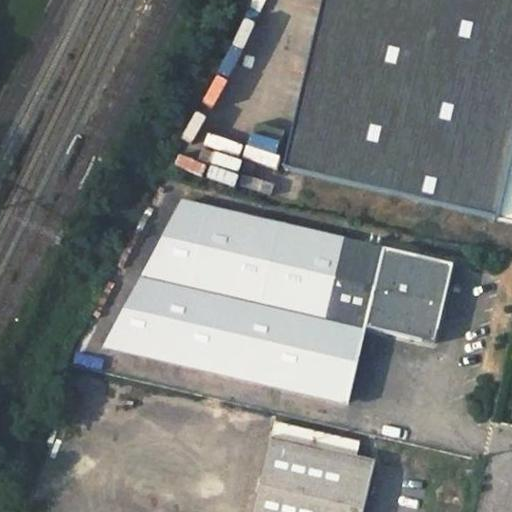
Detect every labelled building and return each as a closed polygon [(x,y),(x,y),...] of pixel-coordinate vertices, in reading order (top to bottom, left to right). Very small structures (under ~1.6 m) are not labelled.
[(308,71),(285,170),(511,223),(511,0),(328,0),(327,8),(324,7),(309,71),(308,71)] [(183,203),(105,346),(312,395),(329,320),(363,327),(419,340),(420,334),(429,329),(435,330),(450,265),(183,203)] [(329,320),(312,395),(346,403),(363,327),(329,320)] [(432,343),(435,330),(429,329),(420,334),(419,340),(432,343)] [(271,437),(253,511),(361,511),(374,461),(271,437)]
